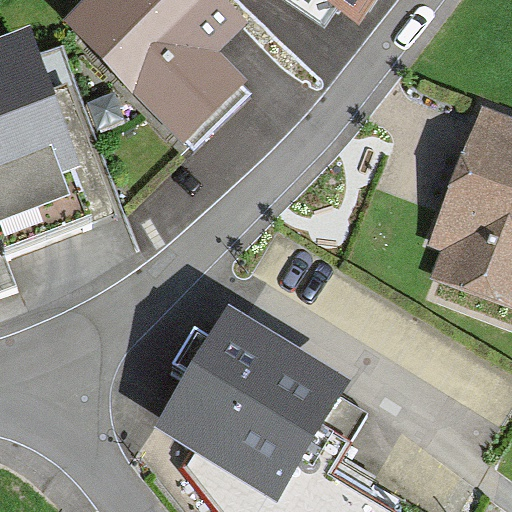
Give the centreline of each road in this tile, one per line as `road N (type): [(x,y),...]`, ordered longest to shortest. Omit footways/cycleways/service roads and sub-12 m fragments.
road 1 (residential): [(25,393),(134,321),(328,117),(420,0)]
road 2 (unclassified): [(25,393),(131,511)]
